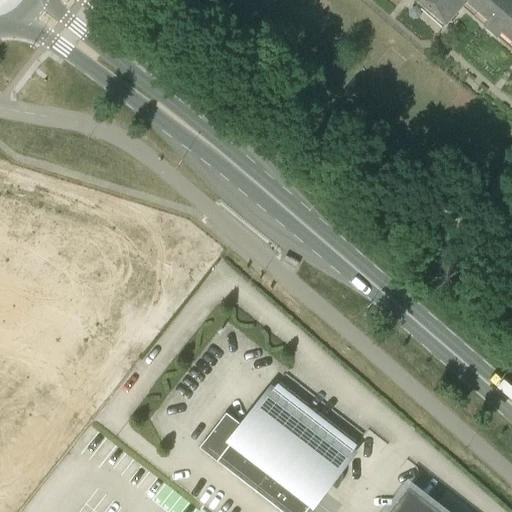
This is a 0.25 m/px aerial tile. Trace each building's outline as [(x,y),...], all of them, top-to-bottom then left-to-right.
[(511,0),(420,0),(446,23),(447,24),(462,6),(467,1),(489,20),(484,26),(498,38),(503,32),(511,40),(511,0)] [(259,51),(268,43),(256,29),(247,36),(259,51)] [(462,223),(473,208),(455,194),(444,209),(462,223)] [(227,414),(200,448),(217,462),(281,511),(306,511),(329,483),(334,488),(342,474),(338,472),(352,453),(272,390),(244,427),(227,414)] [(428,511),(407,496),(394,511),(428,511)]
